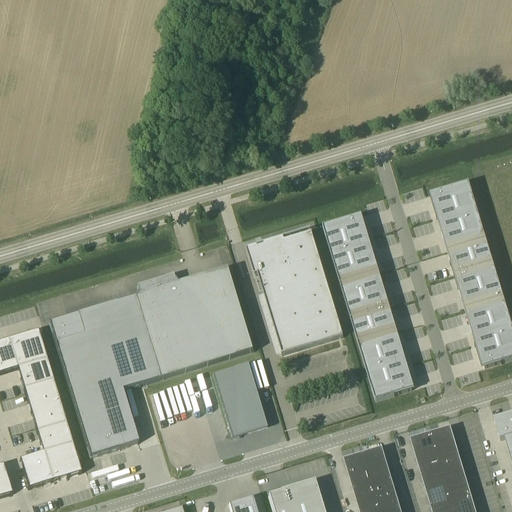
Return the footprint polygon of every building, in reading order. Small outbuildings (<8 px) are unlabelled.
[(432,196),(430,197),(432,204),(447,253),(447,255),(454,277),(455,280),(464,311),(465,314),(480,364),(482,370),(482,371),(485,370),(511,361),(511,327),(469,185),(432,196)] [(359,218),(323,229),(375,403),(412,392),(414,391),(412,384),(397,335),(397,333),(390,312),(389,309),(380,277),(379,274),(364,225),(362,218),(359,218)] [(257,277),(280,350),(282,357),(338,340),(340,340),(343,339),(312,235),(284,243),(283,240),(263,246),(263,247),(257,249),(257,248),(246,251),(248,258),(254,278),(257,277)] [(135,299),(160,382),(254,354),(229,271),(178,286),(175,277),(137,288),(140,298),(135,299)] [(121,303),(49,325),(89,460),(137,445),(122,394),(160,382),(135,299),(121,303)] [(38,333),(0,344),(0,376),(17,371),(43,455),(19,462),(28,491),(81,475),(38,333)] [(232,438),(232,440),(238,439),(241,438),(240,437),(268,428),(249,366),(212,377),(231,438),(232,438)] [(504,441),(511,438),(511,421),(511,417),(494,422),(500,442),(504,441)] [(436,455),(456,449),(450,430),(430,436),(436,455)] [(416,461),(436,455),(430,436),(410,442),(416,461)] [(456,449),(436,455),(442,474),(462,468),(456,449)] [(382,450),(370,454),(363,456),(368,471),(387,466),(382,450)] [(442,474),(436,455),(416,461),(422,480),(442,474)] [(363,456),(354,459),(344,462),(348,477),(368,471),(363,456)] [(368,471),(372,487),(391,481),(387,466),(368,471)] [(0,500),(12,497),(3,467),(0,468),(0,500)] [(442,474),(446,489),(466,483),(462,468),(442,474)] [(353,492),(372,487),(368,471),(348,477),(353,492)] [(446,489),(442,474),(422,480),(426,495),(446,489)] [(372,487),(377,502),(396,496),(391,481),(372,487)] [(325,511),(316,483),(268,498),(272,511),(325,511)] [(466,483),(446,489),(451,505),(471,499),(466,483)] [(358,508),(377,502),(372,487),(353,492),(358,508)] [(451,505),(446,489),(426,495),(431,511),(451,505)] [(377,502),(379,511),(398,511),(400,511),(396,496),(377,502)] [(451,505),(453,511),(475,511),(471,499),(451,505)] [(255,511),(252,500),(228,507),(229,511),(255,511)] [(358,511),(379,511),(377,502),(358,508),(358,511)]
